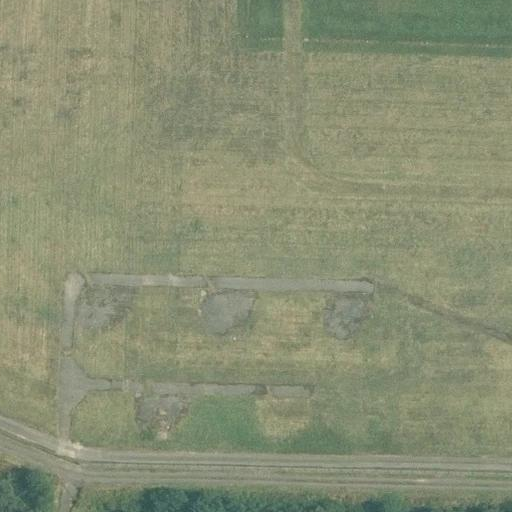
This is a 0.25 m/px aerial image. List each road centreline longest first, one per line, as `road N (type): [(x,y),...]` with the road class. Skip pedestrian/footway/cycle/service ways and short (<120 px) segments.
road 1 (track): [(511,500),(88,493),(0,459)]
road 2 (track): [(297,0),(294,144),(312,187),(350,203),(511,209)]
